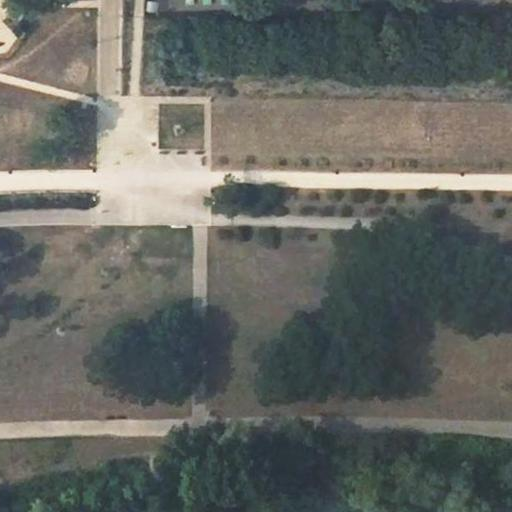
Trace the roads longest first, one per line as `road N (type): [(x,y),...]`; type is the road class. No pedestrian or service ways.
road 1 (trunk): [(511,71),(0,54)]
road 2 (trunk): [(0,105),(511,117)]
road 3 (trunk): [(0,157),(511,166)]
